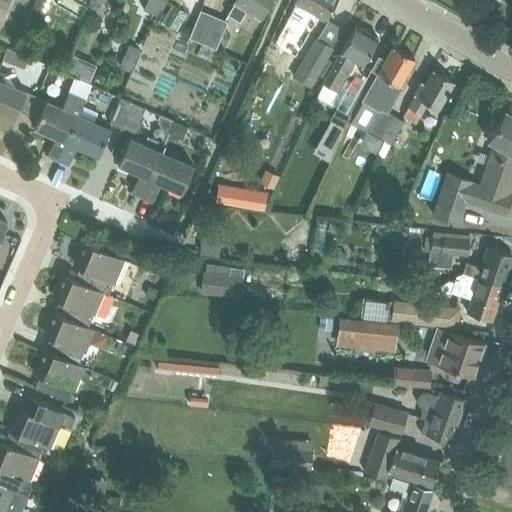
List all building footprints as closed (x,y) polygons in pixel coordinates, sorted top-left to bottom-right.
[(36,0),(34,7),(46,11),(50,0),(36,0)] [(97,11),(102,0),(89,0),(87,5),(97,11)] [(157,15),(163,0),(147,0),(144,9),(157,15)] [(233,0),(235,1),(227,14),(239,21),(247,8),(259,15),(268,0),(233,0)] [(285,24),(280,35),(295,41),(299,32),(306,21),(311,24),(317,15),(323,19),(327,12),(334,0),(295,0),(295,1),(285,24)] [(189,37),(202,43),(214,15),(201,9),(189,37)] [(216,49),(228,21),(214,15),(202,43),(216,49)] [(101,17),(96,29),(108,35),(114,22),(101,17)] [(325,17),(316,33),(329,41),(338,25),(325,17)] [(361,65),(368,54),(378,37),(356,24),(322,82),(323,82),(317,96),(329,102),(333,101),(338,91),(355,62),(361,65)] [(309,86),(316,74),(321,76),(331,60),(326,57),(331,48),(315,40),(294,78),(309,86)] [(363,96),(361,99),(379,110),(380,108),(387,112),(402,86),(399,84),(404,75),(414,58),(393,46),(385,59),(378,56),(370,69),(377,73),(363,96)] [(3,58),(15,63),(19,52),(7,48),(3,58)] [(67,67),(88,77),(95,62),(74,52),(67,67)] [(123,55),(119,66),(131,72),(136,61),(123,55)] [(438,109),(444,99),(454,81),(432,68),(424,82),(420,80),(413,94),(414,95),(402,115),(415,123),(427,103),(438,109)] [(0,70),(0,112),(14,118),(26,91),(5,82),(8,74),(0,70)] [(38,118),(34,126),(55,136),(47,155),(57,160),(82,104),(85,98),(91,84),(74,77),(68,90),(61,107),(45,100),(38,118)] [(482,82),(468,84),(469,94),(483,92),(482,82)] [(109,122),(122,128),(133,103),(120,97),(109,122)] [(145,108),(133,103),(122,128),(134,134),(145,108)] [(97,155),(105,137),(109,128),(93,120),(97,111),(82,104),(57,160),(68,164),(76,146),(97,155)] [(331,119),(343,125),(349,113),(336,107),(331,119)] [(378,137),(391,115),(387,112),(380,108),(379,110),(367,130),(378,137)] [(511,114),(505,111),(488,140),(491,142),(478,184),(471,182),(471,181),(445,172),(431,213),(459,222),(466,201),(505,214),(511,194),(508,193),(511,180),(511,114)] [(391,115),(378,137),(385,140),(378,154),(383,156),(390,143),(402,121),(391,115)] [(338,138),(343,125),(331,119),(325,132),(338,138)] [(169,133),(182,139),(187,127),(175,121),(169,133)] [(148,134),(144,143),(130,137),(118,164),(139,173),(131,192),(141,197),(161,151),(165,142),(148,134)] [(161,151),(141,197),(151,201),(160,182),(181,192),(193,165),(161,151)] [(267,170),(261,182),(273,187),(279,175),(267,170)] [(252,188),(248,206),(264,209),(267,191),(252,188)] [(384,210),(383,222),(397,222),(397,211),(384,210)] [(353,221),(343,220),(342,230),(352,231),(353,221)] [(202,227),(200,253),(219,255),(222,228),(202,227)] [(443,238),(427,236),(426,250),(441,252),(441,253),(466,255),(467,238),(443,236),(443,238)] [(91,286),(108,294),(113,282),(114,282),(124,260),(131,263),(131,262),(77,239),(77,240),(85,244),(76,266),(96,275),(91,286)] [(462,273),(460,273),(477,279),(478,276),(503,285),(511,257),(511,254),(487,246),(479,268),(465,263),(462,273)] [(338,251),(338,264),(345,265),(346,251),(338,251)] [(201,263),(199,291),(229,293),(230,264),(201,263)] [(76,307),(71,319),(87,326),(92,314),(94,315),(103,293),(115,298),(116,297),(108,294),(91,286),(57,272),(56,273),(65,276),(55,298),(76,307)] [(492,319),(503,285),(478,276),(477,279),(460,273),(456,275),(450,292),(471,298),(466,311),(492,319)] [(399,279),(398,288),(414,290),(415,281),(399,279)] [(154,299),(158,289),(149,285),(144,295),(154,299)] [(394,300),(392,320),(447,326),(449,307),(394,300)] [(66,344),(61,356),(78,363),(83,351),(84,352),(94,330),(100,333),(101,332),(87,326),(71,319),(47,309),(47,310),(55,314),(46,336),(66,344)] [(321,316),(319,328),(331,330),(333,318),(321,316)] [(398,323),(339,317),(336,345),(395,351),(398,323)] [(436,326),(431,340),(444,344),(437,364),(454,369),(473,376),(484,342),(465,336),(449,330),(436,326)] [(131,330),(126,340),(135,344),(139,334),(131,330)] [(78,363),(61,356),(38,346),(37,347),(46,351),(36,373),(57,382),(51,394),(68,401),(73,389),(75,390),(85,367),(91,370),(91,369),(78,363)] [(158,363),(158,371),(217,377),(218,369),(158,363)] [(394,367),(393,383),(430,386),(432,371),(394,367)] [(328,385),(329,376),(320,375),(319,383),(328,385)] [(465,399),(446,393),(440,391),(439,395),(427,392),(424,392),(421,393),(419,395),(418,398),(417,400),(418,403),(419,405),(420,407),(422,409),(420,417),(425,419),(420,432),(451,442),(465,399)] [(207,397),(190,395),(189,403),(206,405),(207,397)] [(3,428),(26,437),(43,445),(56,451),(57,450),(50,447),(60,425),(58,424),(59,422),(70,427),(74,416),(33,398),(27,411),(21,408),(12,430),(3,427),(3,428)] [(400,430),(405,411),(373,402),(367,422),(400,430)] [(102,421),(108,408),(99,404),(94,416),(102,421)] [(386,478),(388,470),(431,484),(439,461),(396,447),(399,437),(377,430),(363,471),(386,478)] [(273,436),(270,465),(309,468),(312,440),(273,436)] [(0,467),(6,470),(22,477),(25,478),(36,483),(36,482),(30,479),(39,457),(38,456),(43,445),(26,437),(21,449),(1,441),(0,441),(0,467)] [(0,508),(2,510),(7,511),(19,511),(27,494),(19,490),(17,489),(22,477),(6,470),(1,482),(0,481),(0,508)] [(426,511),(434,490),(415,484),(391,476),(388,487),(401,492),(400,496),(405,497),(399,511),(389,511),(426,511)] [(98,506),(102,482),(88,480),(87,489),(76,488),(74,502),(98,506)] [(54,496),(46,511),(62,511),(67,501),(54,496)]
